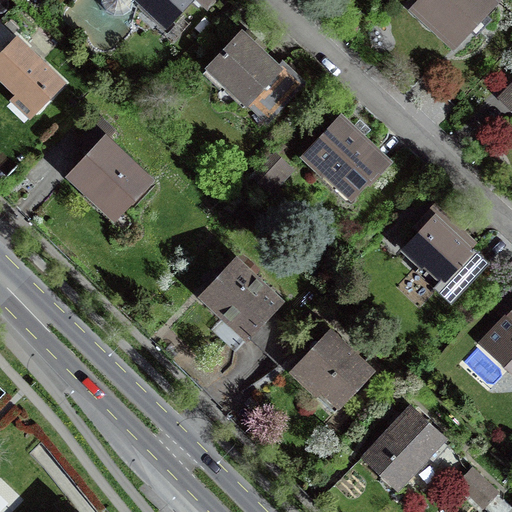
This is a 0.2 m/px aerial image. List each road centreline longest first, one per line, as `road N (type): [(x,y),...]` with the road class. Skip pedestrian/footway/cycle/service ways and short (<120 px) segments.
road 1 (secondary): [(258,511),(58,318),(6,286)]
road 2 (residential): [(511,225),(272,0)]
road 3 (secondary): [(6,286),(41,337),(213,511)]
